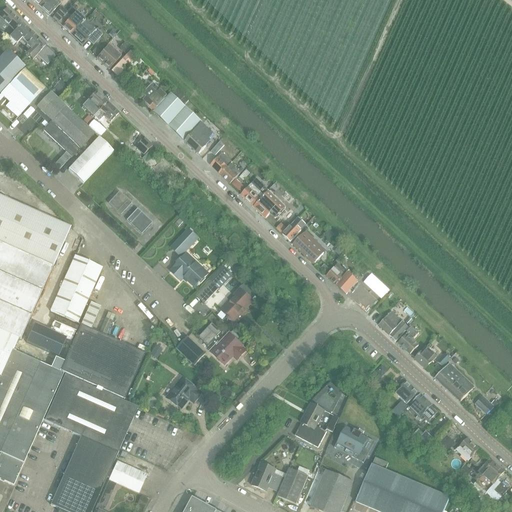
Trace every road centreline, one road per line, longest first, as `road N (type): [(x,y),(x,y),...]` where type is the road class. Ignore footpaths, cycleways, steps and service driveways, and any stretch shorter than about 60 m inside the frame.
road 1 (unclassified): [(13,0),(329,294),(334,321)]
road 2 (unclassified): [(186,315),(0,138)]
road 3 (unclassified): [(511,464),(379,341),(334,321)]
road 4 (unclassified): [(187,473),(334,321)]
